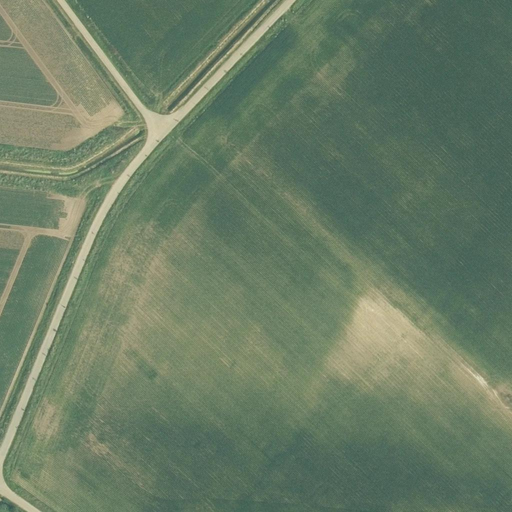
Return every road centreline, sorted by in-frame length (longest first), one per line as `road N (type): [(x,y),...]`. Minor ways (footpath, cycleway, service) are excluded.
road 1 (unclassified): [(0,467),(95,228),(163,135)]
road 2 (unclassified): [(163,135),(294,0)]
road 3 (unclassified): [(163,135),(59,0)]
